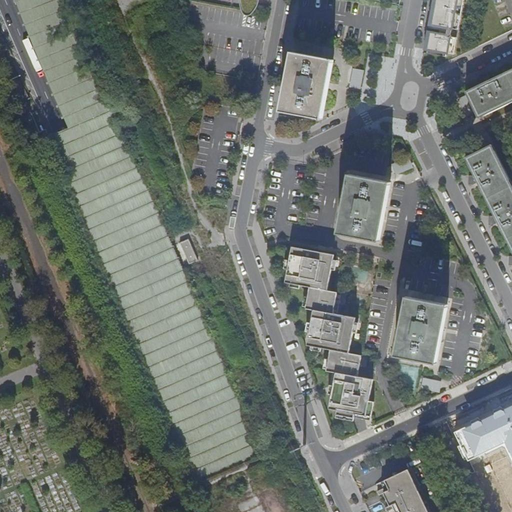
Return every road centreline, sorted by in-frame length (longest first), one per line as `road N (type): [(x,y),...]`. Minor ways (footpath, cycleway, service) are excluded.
road 1 (motorway): [(274,511),(51,0)]
road 2 (motorway): [(5,0),(227,511)]
road 3 (residential): [(325,466),(241,240),(254,145)]
road 4 (residential): [(511,308),(414,114)]
road 5 (residential): [(325,466),(511,376)]
road 6 (residential): [(254,145),(300,149),(396,107)]
road 7 (residential): [(281,0),(254,145)]
